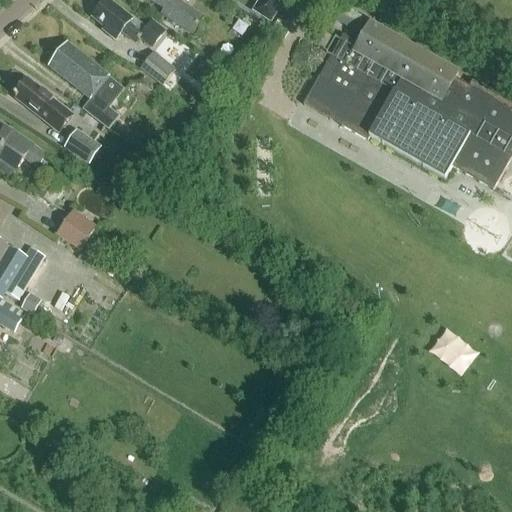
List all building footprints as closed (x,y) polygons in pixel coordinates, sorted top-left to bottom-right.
[(146,0),(164,12),(161,17),(192,37),(204,18),(176,0),(146,0)] [(263,0),(254,16),(271,26),(286,0),(263,0)] [(131,22),(107,2),(93,19),(106,30),(103,32),(115,41),(121,34),(135,45),(139,40),(152,50),(165,33),(152,23),(147,29),(133,19),(131,22)] [(343,37),(303,106),(367,142),(369,139),(444,182),(452,169),(493,192),(511,158),(511,105),(472,83),(469,88),(456,81),(460,74),(370,23),(357,45),(343,37)] [(66,46),(49,68),(91,101),(82,112),(109,132),(120,118),(109,111),(124,92),(66,46)] [(162,89),(175,73),(153,55),(140,71),(162,89)] [(39,93),(27,83),(25,87),(21,87),(17,93),(17,96),(14,100),(59,135),(73,118),(40,91),(39,93)] [(34,147),(33,147),(0,124),(0,172),(11,180),(25,160),(37,168),(46,155),(34,147)] [(90,167),(102,150),(76,133),(64,150),(90,167)] [(122,173),(114,185),(130,195),(138,183),(122,173)] [(67,186),(49,174),(35,195),(53,207),(67,186)] [(95,228),(72,212),(55,236),(79,252),(95,228)] [(0,269),(12,251),(0,244),(0,269)] [(44,259),(30,251),(5,293),(18,301),(44,259)] [(42,314),(49,301),(37,295),(31,309),(42,314)] [(0,324),(15,333),(24,316),(0,302),(0,324)] [(286,336),(294,341),(311,314),(302,309),(286,336)]
